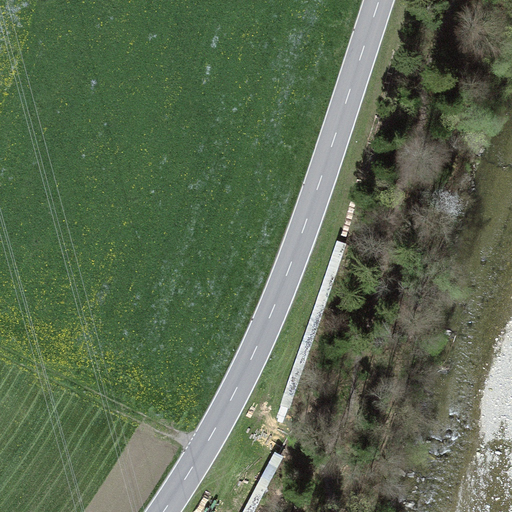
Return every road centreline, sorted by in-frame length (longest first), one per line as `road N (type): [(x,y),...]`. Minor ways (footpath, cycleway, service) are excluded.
road 1 (tertiary): [(379,0),(262,338),(162,511)]
road 2 (track): [(0,352),(205,446)]
